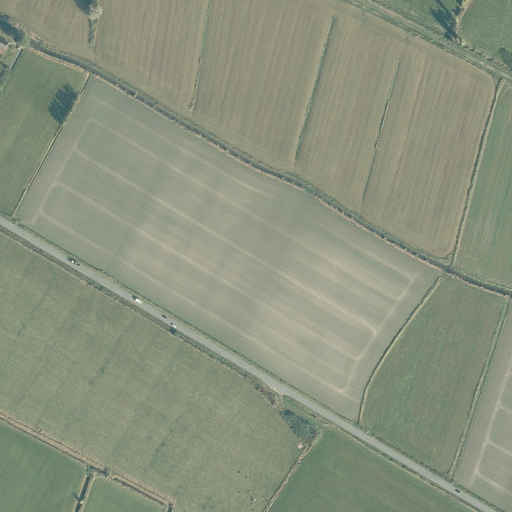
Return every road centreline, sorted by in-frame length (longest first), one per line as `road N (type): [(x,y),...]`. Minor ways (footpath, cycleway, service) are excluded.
road 1 (secondary): [(0,220),(490,511)]
road 2 (track): [(511,80),(354,0)]
